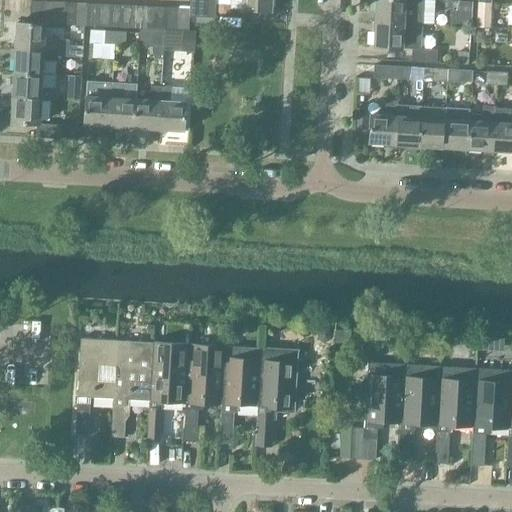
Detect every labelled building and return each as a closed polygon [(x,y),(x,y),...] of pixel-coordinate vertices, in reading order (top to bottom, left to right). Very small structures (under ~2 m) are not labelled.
[(34,0),(31,0),(30,23),(42,23),(43,0),(34,0)] [(54,1),(43,0),(42,23),(45,24),(53,24),(54,1)] [(190,7),(189,23),(214,24),(215,8),(215,0),(190,0),(190,6),(190,7)] [(230,0),(230,8),(242,9),(271,11),(271,0),(230,0)] [(376,0),(376,22),(422,23),(422,14),(422,0),(376,0)] [(65,1),(54,1),(53,24),(64,24),(65,1)] [(77,2),(65,1),(64,24),(76,24),(77,2)] [(88,3),(77,2),(76,24),(87,25),(88,3)] [(99,3),(88,3),(87,25),(98,25),(99,3)] [(111,4),(99,3),(98,25),(110,26),(111,4)] [(122,4),(111,4),(110,26),(121,26),(122,4)] [(133,5),(122,4),(121,26),(132,27),(133,5)] [(479,16),(479,27),(491,28),(493,4),(480,4),(479,16)] [(145,5),(133,5),(132,27),(144,28),(145,5)] [(156,6),(145,5),(144,28),(155,28),(156,6)] [(167,6),(156,6),(155,28),(166,29),(167,6)] [(179,7),(167,6),(166,29),(178,29),(179,7)] [(190,7),(179,7),(178,29),(189,30),(190,7)] [(459,26),(471,27),(472,16),(459,15),(459,26)] [(17,22),(15,47),(43,49),(58,50),(58,40),(44,39),(45,24),(42,23),(30,23),(17,22)] [(375,47),(413,49),(420,49),(422,23),(376,22),(375,47)] [(183,30),(182,48),(196,49),(196,40),(197,31),(183,30)] [(104,44),(115,45),(115,32),(104,32),(104,44)] [(115,32),(115,45),(125,45),(126,33),(115,32)] [(164,35),(153,34),(153,47),(163,47),(164,35)] [(58,50),(57,57),(69,57),(70,40),(58,40),(58,50)] [(70,40),(69,57),(81,58),(81,56),(82,56),(82,46),(82,41),(70,40)] [(14,71),(14,72),(42,73),(42,60),(57,61),(57,57),(58,50),(43,49),(15,47),(14,71)] [(438,50),(420,49),(413,49),(412,62),(437,63),(438,50)] [(459,52),(458,64),(468,65),(469,52),(459,52)] [(375,77),(401,79),(402,66),(376,65),(375,77)] [(402,66),(401,79),(411,80),(412,67),(402,66)] [(438,82),(449,82),(449,69),(439,69),(438,82)] [(449,69),(449,82),(459,83),(460,70),(449,69)] [(487,85),(498,85),(498,72),(488,71),(487,85)] [(13,81),(12,96),(40,98),(54,98),(55,88),(41,87),(42,73),(14,72),(13,81)] [(498,72),(498,85),(508,86),(509,73),(498,72)] [(86,95),(84,125),(108,126),(111,83),(100,82),(86,81),(86,95)] [(111,83),(108,126),(133,127),(135,98),(136,84),(122,83),(111,83)] [(133,127),(157,129),(160,86),(150,85),(149,99),(135,98),(133,127)] [(160,86),(157,129),(183,130),(185,87),(160,86)] [(69,89),(68,99),(79,100),(80,94),(80,90),(69,89)] [(40,98),(12,96),(11,121),(39,123),(40,98)] [(396,144),(398,115),(399,100),(388,99),(387,114),(373,113),(371,142),(396,144)] [(398,115),(396,144),(404,144),(407,148),(414,149),(417,145),(420,146),(422,117),(423,106),(399,105),(398,115)] [(422,117),(420,146),(421,146),(424,149),(431,150),(434,147),(445,147),(447,118),(447,109),(447,108),(423,106),(422,117)] [(471,120),(469,149),(493,151),(496,108),(483,107),(482,115),(471,114),(471,120)] [(511,152),(511,109),(496,108),(493,151),(511,152)] [(469,149),(471,120),(472,111),(447,109),(447,118),(445,147),(469,149)] [(357,114),(356,129),(367,130),(368,114),(357,114)] [(37,124),(36,138),(38,138),(60,140),(61,125),(37,124)] [(319,334),(320,339),(324,342),(329,339),(329,333),(324,331),(319,334)] [(349,331),(339,331),(339,343),(349,343),(349,331)] [(77,397),(114,399),(117,341),(80,339),(77,397)] [(117,341),(114,399),(114,405),(128,406),(128,400),(149,401),(152,343),(117,341)] [(152,343),(149,401),(150,401),(149,407),(163,408),(163,402),(185,403),(188,345),(152,343)] [(188,345),(185,403),(185,409),(199,410),(201,410),(201,404),(221,405),(224,347),(188,345)] [(224,347),(221,405),(221,411),(235,411),(237,412),(237,406),(256,407),(259,349),(224,347)] [(259,349),(256,407),(257,407),(257,413),(271,413),(270,419),(275,419),(275,411),(294,412),(298,351),(296,351),(259,349)] [(377,423),(401,424),(404,366),(368,364),(364,429),(377,429),(377,423)] [(437,426),(440,368),(404,366),(401,424),(400,430),(414,431),(414,425),(437,426)] [(473,428),(476,370),(440,368),(437,426),(437,433),(450,433),(450,427),(473,428)] [(509,430),(511,375),(511,371),(476,370),(473,428),(473,435),(486,435),(486,429),(509,430)] [(76,403),(75,435),(88,436),(90,404),(76,403)] [(114,405),(112,438),(126,438),(128,406),(114,405)] [(149,407),(147,439),(161,440),(163,408),(149,407)] [(185,409),(183,441),(197,442),(199,410),(185,409)] [(221,411),(219,443),(233,444),(235,411),(221,411)] [(257,413),(255,445),(269,446),(270,419),(271,413),(257,413)] [(351,428),(350,459),(375,460),(377,429),(364,429),(351,428)] [(399,461),(412,462),(414,431),(400,430),(399,461)] [(435,463),(448,464),(450,433),(437,433),(435,463)] [(471,465),(484,466),(486,435),(473,435),(471,465)]
